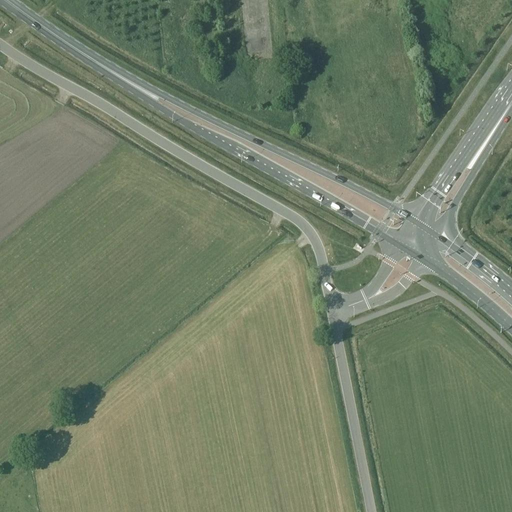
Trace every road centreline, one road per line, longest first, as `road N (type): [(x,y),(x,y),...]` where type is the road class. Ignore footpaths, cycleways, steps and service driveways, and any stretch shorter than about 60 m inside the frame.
road 1 (unclassified): [(0,43),(306,227),(332,310)]
road 2 (primary): [(413,221),(146,91)]
road 3 (primary): [(146,91),(179,118),(401,242)]
road 4 (unclassified): [(371,511),(332,310)]
road 5 (primary): [(146,91),(9,0)]
road 6 (tertiary): [(511,103),(413,221)]
road 7 (tertiary): [(434,234),(511,103)]
